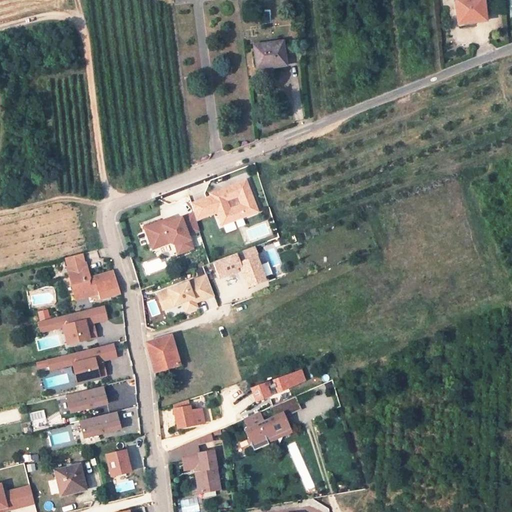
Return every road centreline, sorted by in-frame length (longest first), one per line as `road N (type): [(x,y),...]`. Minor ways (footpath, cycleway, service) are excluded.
road 1 (unclassified): [(511,52),(108,207)]
road 2 (unclassified): [(162,511),(132,306),(108,207)]
